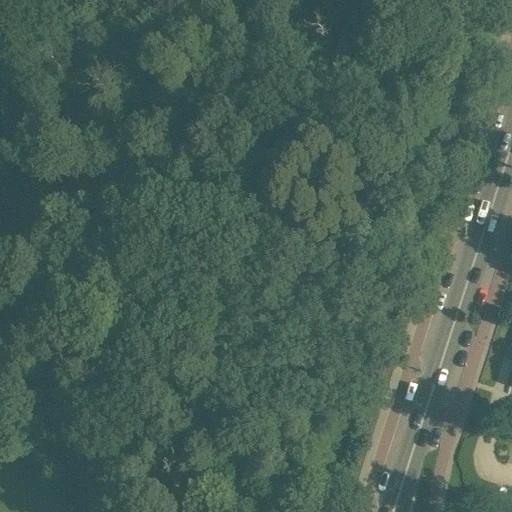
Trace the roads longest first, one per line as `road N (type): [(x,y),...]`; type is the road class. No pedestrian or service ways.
road 1 (track): [(116,382),(185,278),(230,254),(313,235),(333,213),(379,155),(443,0)]
road 2 (primary): [(394,511),(511,144)]
road 3 (track): [(179,511),(151,431),(116,382)]
road 4 (track): [(116,382),(24,330),(0,325)]
